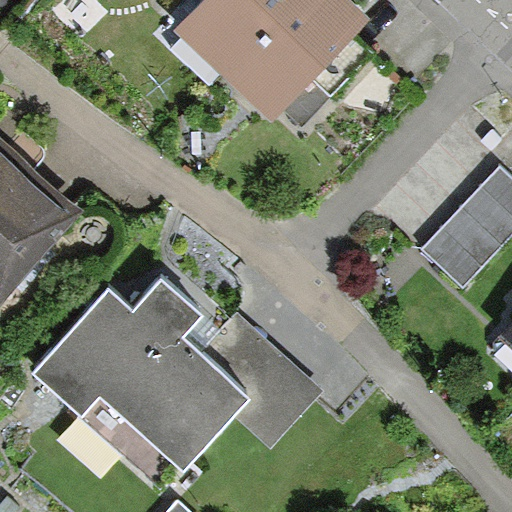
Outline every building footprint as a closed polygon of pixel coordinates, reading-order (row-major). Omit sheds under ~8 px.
[(229,64),(286,0),(203,0),(183,23),(229,64)] [(321,0),(286,0),(229,64),(275,105),(303,74),(325,93),(370,43),(321,0)] [(35,245),(63,213),(0,156),(0,283),(12,294),(46,255),(35,245)] [(454,292),(511,229),(511,181),(494,166),(413,254),(454,292)] [(175,466),(234,402),(107,287),(30,372),(76,413),(94,393),(175,466)] [(511,316),(482,347),(511,376),(511,316)]
